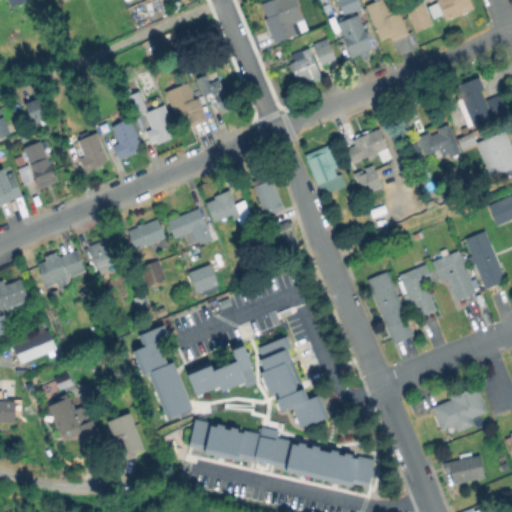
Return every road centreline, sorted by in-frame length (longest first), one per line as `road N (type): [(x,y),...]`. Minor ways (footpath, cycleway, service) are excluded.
road 1 (residential): [(511,29),(0,242)]
road 2 (residential): [(328,261),(432,511)]
road 3 (residential): [(511,330),(379,385)]
road 4 (residential): [(219,0),(275,131)]
road 5 (residential): [(275,131),(328,261)]
